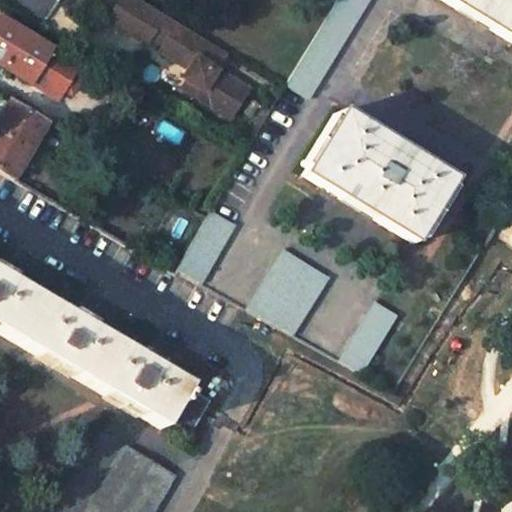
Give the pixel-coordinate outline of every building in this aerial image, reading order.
[(338,0),(286,87),(304,98),(365,0),(338,0)] [(511,0),(441,0),(511,43),(511,0)] [(140,51),(160,17),(142,5),(122,40),(140,51)] [(226,56),(160,17),(140,51),(159,63),(163,54),(175,61),(170,69),(182,75),(178,84),(192,92),(187,102),(224,125),(243,94),(214,76),(226,56)] [(69,95),(76,84),(76,80),(69,76),(76,66),(0,19),(0,69),(53,102),(59,92),(65,96),(69,95)] [(131,110),(141,94),(118,80),(108,97),(131,110)] [(172,94),(187,102),(192,92),(178,84),(172,94)] [(45,124),(29,115),(6,102),(0,111),(0,169),(12,177),(45,124)] [(299,176),(409,243),(447,181),(338,115),(299,176)] [(208,214),(174,269),(197,282),(230,227),(208,214)] [(245,308),(289,333),(322,281),(278,254),(245,308)] [(185,431),(203,401),(0,280),(0,335),(156,427),(162,418),(185,431)] [(393,318),(370,305),(336,360),(358,373),(393,318)] [(122,448),(83,511),(149,511),(170,477),(122,448)]
